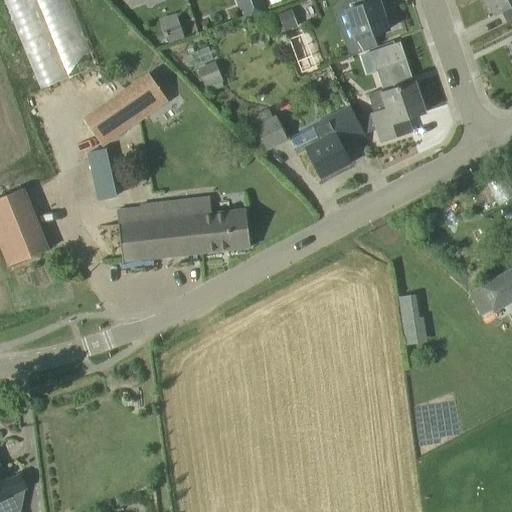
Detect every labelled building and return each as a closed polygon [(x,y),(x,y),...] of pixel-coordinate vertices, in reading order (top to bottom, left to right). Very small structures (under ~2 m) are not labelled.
[(4,0),(33,88),(92,69),(70,0),(4,0)] [(237,0),(243,15),(263,8),(259,0),(237,0)] [(377,46),(373,35),(388,29),(378,0),(355,0),(357,6),(346,10),(360,52),(377,46)] [(511,0),(486,0),(494,16),(501,12),(507,24),(511,20),(511,0)] [(290,9),(278,14),(284,31),(297,26),(290,9)] [(157,21),(165,46),(182,40),(175,16),(157,21)] [(395,45),(358,58),(364,75),(374,72),(379,88),(407,79),(395,45)] [(216,65),(198,72),(204,89),(223,82),(216,65)] [(113,97),(133,126),(169,101),(149,72),(113,97)] [(411,132),(406,118),(424,112),(414,82),(381,93),(386,108),(372,113),(381,141),(411,132)] [(305,147),(321,177),(350,163),(341,146),(364,134),(350,107),(314,125),(321,139),(305,147)] [(276,116),(257,124),(254,125),(266,151),(288,141),(276,116)] [(111,155),(96,157),(99,201),(115,199),(111,155)] [(0,193),(0,264),(1,267),(43,250),(18,187),(0,193)] [(122,261),(199,253),(250,247),(245,210),(203,214),(202,198),(140,205),(142,221),(118,224),(122,261)] [(492,309),(493,311),(511,301),(511,269),(478,286),(479,287),(468,293),(481,315),(492,309)] [(0,511),(19,511),(11,495),(12,495),(12,494),(25,488),(19,475),(6,481),(0,468),(0,511)]
